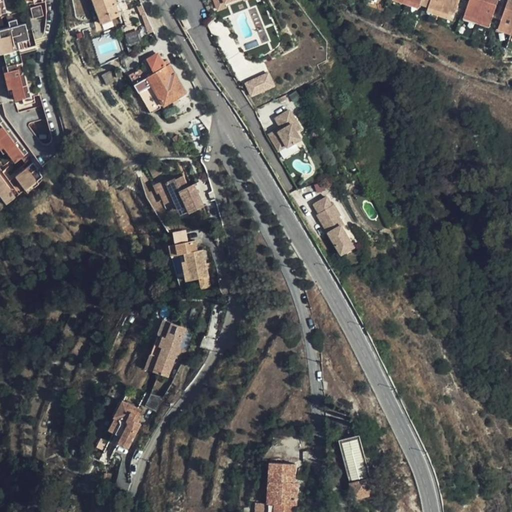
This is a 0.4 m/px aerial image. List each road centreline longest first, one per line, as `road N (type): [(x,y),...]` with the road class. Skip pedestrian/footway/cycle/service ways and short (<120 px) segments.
road 1 (tertiary): [(431,511),(376,377),(234,129)]
road 2 (residential): [(129,511),(138,472),(172,408),(203,372),(233,308),(235,250),(212,156),(219,140)]
road 3 (residential): [(313,511),(316,412),(289,278),(219,140)]
road 4 (residential): [(188,0),(199,34),(291,191)]
road 5 (tertiary): [(234,129),(158,1)]
